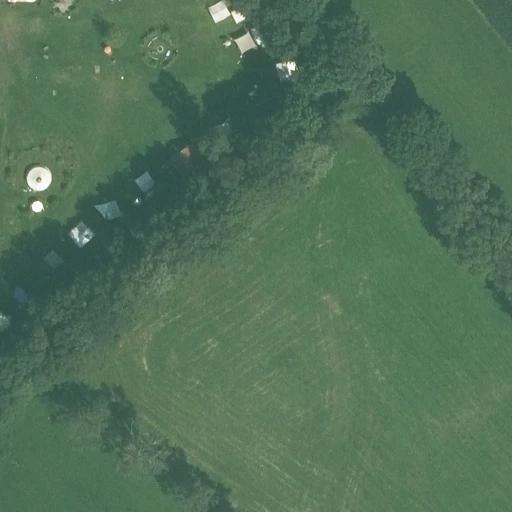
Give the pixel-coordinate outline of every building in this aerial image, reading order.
[(251,0),(239,0),(237,2),(249,19),(260,12),(251,0)] [(270,85),(242,108),(249,117),(277,93),(270,85)] [(191,144),(170,159),(188,185),(209,171),(191,144)] [(38,165),(34,166),(31,168),(28,171),(26,175),(26,179),(27,183),(30,187),(33,189),(37,190),(41,190),(45,189),(48,186),(51,182),(52,178),(51,174),(49,170),(46,167),(43,165),(38,165)] [(83,277),(54,246),(41,258),(49,267),(70,289),(83,277)]
